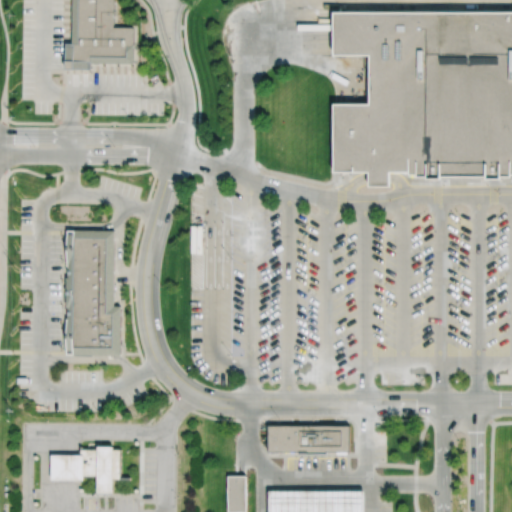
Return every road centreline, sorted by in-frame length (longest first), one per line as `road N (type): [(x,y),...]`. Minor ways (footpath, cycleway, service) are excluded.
road 1 (residential): [(441,402),(216,400),(170,373),(154,343),(146,293),(149,251),(177,154)]
road 2 (residential): [(177,154),(113,134),(0,134)]
road 3 (residential): [(0,153),(177,154)]
